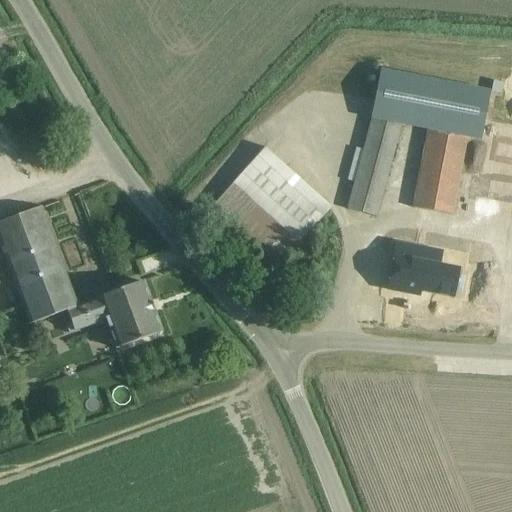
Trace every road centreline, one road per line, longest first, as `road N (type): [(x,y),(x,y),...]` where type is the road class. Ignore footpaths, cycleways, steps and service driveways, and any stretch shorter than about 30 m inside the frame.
road 1 (unclassified): [(276,359),(132,186),(17,0)]
road 2 (unclassified): [(276,359),(327,345),(511,356)]
road 3 (unclassified): [(338,511),(276,359)]
